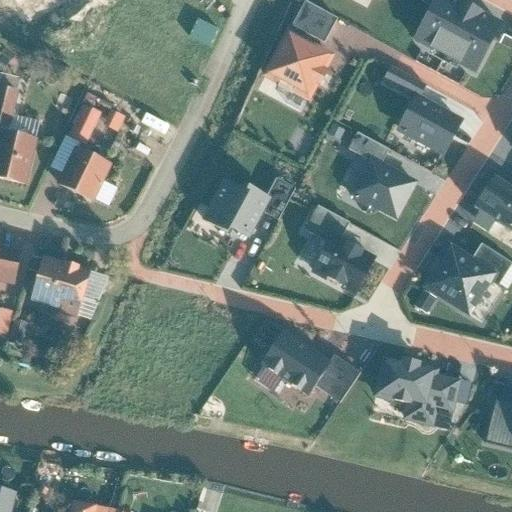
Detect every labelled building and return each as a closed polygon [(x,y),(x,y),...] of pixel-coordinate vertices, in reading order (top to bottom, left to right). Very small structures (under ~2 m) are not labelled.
[(460,0),(439,0),(422,29),(454,47),(476,9),(460,0)] [(308,4),(298,26),(320,37),(330,15),(308,4)] [(476,9),(454,47),(486,65),(508,27),(476,9)] [(317,83),(333,42),(288,24),(272,64),(317,83)] [(421,81),(400,119),(449,145),(470,107),(421,81)] [(0,125),(41,135),(44,121),(18,116),(23,91),(0,86),(0,125)] [(106,113),(89,104),(72,137),(89,146),(106,113)] [(107,125),(121,132),(128,117),(114,110),(107,125)] [(36,142),(0,134),(0,182),(27,188),(36,142)] [(374,146),(352,183),(402,213),(424,175),(374,146)] [(109,168),(75,152),(59,187),(93,202),(109,168)] [(234,168),(211,205),(261,235),(284,197),(234,168)] [(511,177),(506,173),(486,203),(511,221),(511,177)] [(360,225),(318,203),(302,232),(325,244),(306,279),(358,308),(385,258),(351,241),(360,225)] [(454,237),(431,275),(481,304),(504,267),(454,237)] [(20,256),(0,252),(0,286),(14,289),(20,256)] [(91,273),(42,258),(28,303),(76,318),(91,273)] [(287,322),(264,360),(314,390),(337,352),(287,322)] [(439,369),(386,358),(380,390),(433,400),(439,369)] [(0,511),(13,511),(19,493),(0,488),(0,511)] [(108,511),(110,505),(69,494),(64,511),(108,511)]
